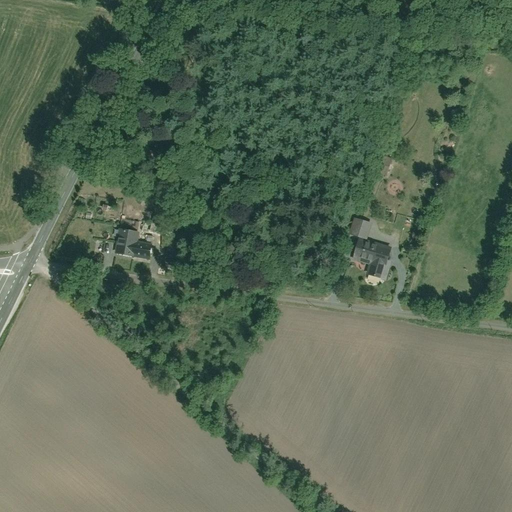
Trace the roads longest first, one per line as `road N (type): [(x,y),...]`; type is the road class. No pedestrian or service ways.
road 1 (residential): [(43,269),(511,329)]
road 2 (residential): [(43,269),(316,511)]
road 3 (tertiary): [(28,268),(168,0)]
